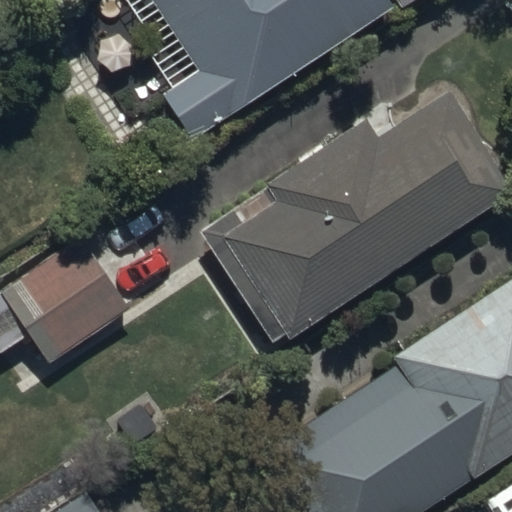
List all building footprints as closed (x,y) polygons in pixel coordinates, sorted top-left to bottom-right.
[(118,0),(146,39),(136,45),(168,91),(158,98),(191,145),(386,11),(392,20),(420,0),(118,0)] [(511,194),(444,94),(374,141),(361,121),(194,233),(275,353),(511,194)] [(0,356),(28,337),(47,365),(126,311),(77,239),(0,291),(0,356)] [(255,458),(289,511),(422,511),(511,454),(511,280),(389,360),(394,368),(255,458)] [(93,511),(81,492),(49,511),(93,511)]
